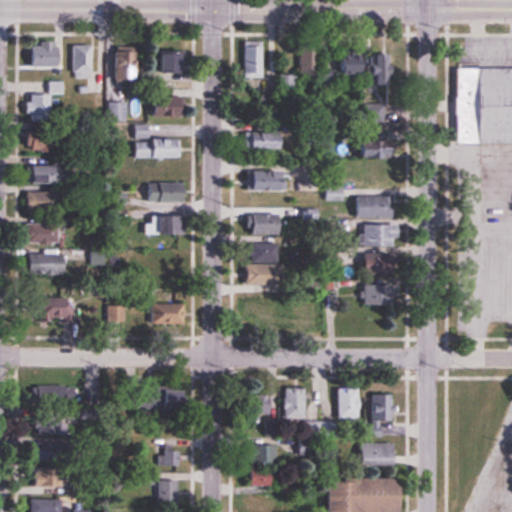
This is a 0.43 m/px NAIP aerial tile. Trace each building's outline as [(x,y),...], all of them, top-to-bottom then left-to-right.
[(63,42),(33,42),(33,67),(63,67),(63,42)] [(72,43),(72,77),(94,77),(94,43),(72,43)] [(118,80),(140,80),(140,45),(118,45),(118,80)] [(299,45),(299,75),(313,75),(313,45),(299,45)] [(336,75),(357,72),(354,51),(328,54),(330,66),(316,68),(319,87),(337,84),(336,75)] [(167,70),(187,70),(187,52),(167,52),(167,70)] [(361,83),(383,83),(383,53),(361,53),(361,83)] [(511,144),(511,66),(450,67),(450,144),(511,144)] [(157,116),(188,115),(187,97),(156,98),(157,116)] [(360,105),(360,122),(380,122),(380,105),(360,105)] [(286,130),(248,130),(248,148),(286,148),(286,130)] [(183,157),(183,139),(136,139),(136,157),(183,157)] [(382,157),(382,144),(349,144),(349,157),(382,157)] [(357,162),(357,183),(385,183),(385,162),(357,162)] [(62,166),(34,166),(34,183),(62,183),(62,166)] [(289,190),(289,170),(249,170),(249,190),(289,190)] [(344,200),(344,188),(325,188),(325,200),(344,200)] [(48,213),(48,195),(22,195),(22,213),(48,213)] [(390,217),(390,196),(354,196),(354,217),(390,217)] [(250,214),(250,234),(284,234),(284,214),(250,214)] [(30,243),(60,243),(60,221),(30,221),(30,243)] [(354,224),(354,245),(397,245),(397,224),(354,224)] [(250,284),(283,285),(285,241),(251,240),(250,284)] [(68,253),(31,253),(32,275),(68,275),(68,253)] [(185,272),(185,259),(161,259),(161,272),(185,272)] [(65,326),(76,305),(56,294),(45,315),(65,326)] [(287,299),(248,299),(248,321),(287,321),(287,299)] [(299,299),(299,328),(320,328),(320,299),(299,299)] [(179,301),(162,304),(166,323),(183,320),(179,301)] [(307,387),(284,387),(284,417),(307,417),(307,387)] [(362,417),(362,387),(338,387),(338,417),(362,417)] [(157,406),(189,406),(189,388),(157,388),(157,406)] [(252,388),(252,419),(273,419),(273,388),(252,388)] [(371,393),(371,420),(391,420),(391,393),(371,393)] [(365,464),(398,464),(398,442),(365,442),(365,464)] [(278,463),(278,443),(258,443),(258,463),(278,463)] [(179,466),(179,448),(163,448),(163,466),(179,466)] [(253,485),(276,485),(276,467),(253,467),(253,485)] [(180,480),(159,480),(159,509),(180,509),(180,480)] [(366,511),(367,481),(331,481),(330,511),(366,511)] [(281,511),(281,494),(248,494),(248,511),(281,511)] [(31,511),(61,511),(61,498),(31,498),(31,511)]
